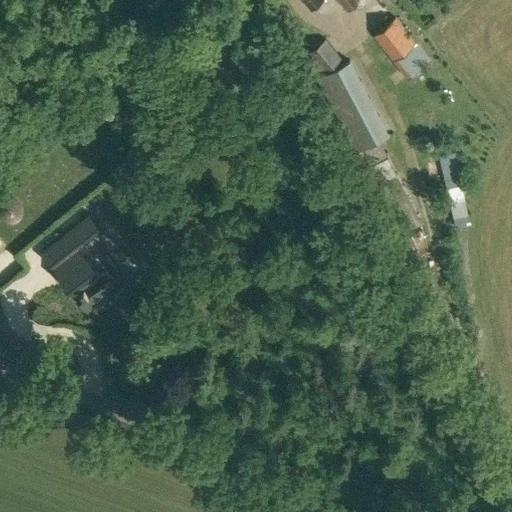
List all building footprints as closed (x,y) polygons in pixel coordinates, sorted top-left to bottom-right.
[(304,0),(312,9),(322,0),(304,0)] [(339,0),(347,9),(357,0),(339,0)] [(374,35),(407,78),(432,59),(398,15),(374,35)] [(309,64),(319,75),(342,58),(327,39),(309,53),(315,60),(309,64)] [(351,62),(321,78),(316,80),(355,153),(389,135),(351,62)] [(86,217),(57,239),(58,240),(68,253),(59,260),(67,270),(61,275),(76,293),(81,288),(86,294),(88,292),(97,302),(98,303),(120,286),(82,242),(97,230),(86,217)]
